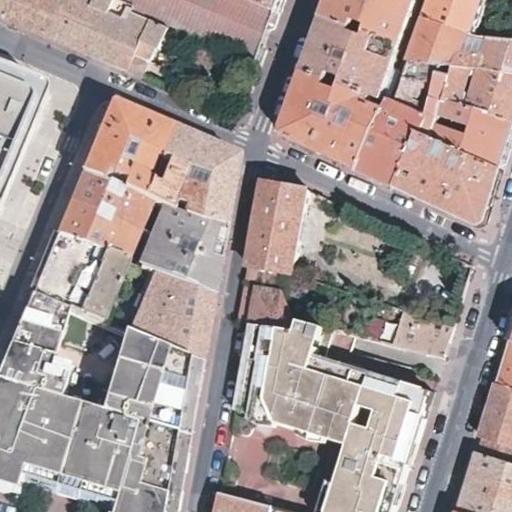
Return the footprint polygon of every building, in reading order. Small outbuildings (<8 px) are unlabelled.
[(0,0),(0,11),(9,19),(25,26),(49,36),(67,44),(81,50),(89,53),(106,13),(113,15),(120,0),(139,8),(137,13),(170,26),(261,62),(280,12),(250,0),(0,0)] [(106,13),(89,53),(145,76),(157,47),(160,48),(170,26),(137,13),(139,8),(120,0),(113,15),(106,13)] [(250,0),(280,12),(283,0),(250,0)] [(400,42),(416,0),(330,0),(325,17),(350,25),(352,19),(365,24),(363,29),(400,42)] [(477,35),(488,0),(431,0),(425,16),(477,35)] [(511,40),(477,35),(425,16),(412,51),(409,61),(441,64),(456,66),(511,73),(511,40)] [(381,96),(400,42),(363,29),(361,35),(348,30),(350,25),(325,17),(315,43),(306,69),(331,79),(334,73),(347,78),(345,83),(370,92),(381,96)] [(409,61),(412,51),(405,48),(401,58),(409,61)] [(441,64),(409,61),(401,58),(386,98),(383,108),(359,170),(382,180),(399,188),(419,134),(425,119),(437,76),(441,64)] [(511,73),(456,66),(452,80),(444,105),(511,122),(511,73)] [(331,79),(306,69),(294,101),(286,124),(285,128),(284,130),(285,133),(288,135),(291,138),(304,144),(343,162),(359,170),(383,108),(367,101),(370,92),(345,83),(342,90),(329,86),(331,79)] [(0,212),(1,212),(25,155),(49,99),(48,94),(44,91),(0,72),(0,212)] [(252,88),(255,80),(243,76),(237,89),(250,94),(252,88)] [(511,141),(511,122),(444,105),(452,80),(437,76),(425,119),(419,134),(504,168),(510,147),(511,141)] [(112,110),(85,176),(148,201),(153,188),(147,186),(157,164),(162,166),(175,136),(143,121),(112,110)] [(495,196),(504,168),(419,134),(399,188),(442,208),(481,226),(483,225),(486,223),(495,196)] [(148,201),(152,203),(160,206),(167,209),(227,234),(233,198),(239,165),(237,161),(175,136),(162,166),(153,188),(148,201)] [(82,182),(71,207),(138,235),(152,203),(148,201),(85,176),(82,182)] [(295,274),(310,194),(290,189),(265,183),(253,248),(250,264),(288,273),(295,274)] [(69,213),(58,239),(126,266),(138,235),(71,207),(69,213)] [(167,209),(153,241),(222,264),(225,248),(227,234),(167,209)] [(126,266),(58,239),(34,298),(103,326),(114,299),(127,266),(126,266)] [(152,277),(215,302),(218,283),(222,264),(153,241),(140,272),(152,277)] [(288,273),(250,264),(245,287),(239,319),(253,321),(299,329),(294,316),(284,291),(288,273)] [(215,302),(152,277),(128,336),(203,367),(210,329),(215,302)] [(103,326),(34,298),(30,307),(32,307),(25,325),(23,324),(0,378),(0,490),(16,496),(20,483),(23,484),(108,508),(112,509),(111,511),(177,511),(190,441),(181,438),(192,402),(197,404),(203,367),(128,336),(103,326)] [(26,316),(23,324),(25,325),(32,307),(30,307),(26,316)] [(405,312),(396,345),(402,347),(446,359),(454,330),(455,326),(405,312)] [(436,391),(328,357),(336,328),(294,316),(299,329),(253,321),(236,415),(338,444),(321,511),(398,511),(407,486),(415,459),(426,423),(431,407),(436,391)] [(511,347),(507,363),(500,386),(511,389),(511,347)] [(511,389),(500,386),(491,417),(480,454),(511,464),(511,389)] [(194,422),(197,404),(192,402),(181,438),(190,441),(194,422)] [(511,511),(511,464),(480,454),(472,479),(462,511),(511,511)] [(254,504),(221,496),(218,511),(286,511),(269,508),(254,504)] [(271,500),(256,496),(254,504),(269,508),(271,500)]
